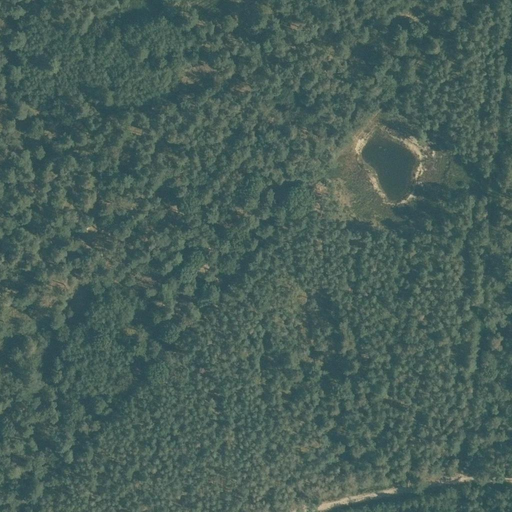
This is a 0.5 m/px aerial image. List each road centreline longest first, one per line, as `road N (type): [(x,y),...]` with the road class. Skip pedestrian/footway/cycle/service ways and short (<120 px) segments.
road 1 (track): [(12,511),(471,0)]
road 2 (track): [(296,511),(459,481),(511,481)]
